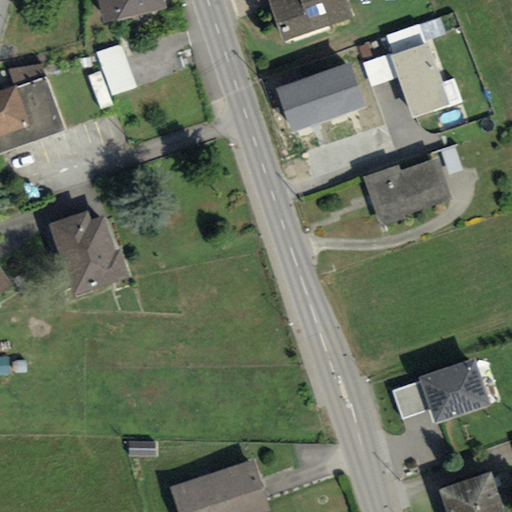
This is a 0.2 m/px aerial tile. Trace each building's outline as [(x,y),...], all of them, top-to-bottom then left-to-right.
[(164,0),(97,0),(102,18),(165,3),(164,0)] [(347,0),(270,0),(283,37),(352,13),(347,0)] [(427,38),(389,52),(411,114),(449,101),(427,38)] [(128,44),(102,51),(114,96),(140,89),(128,44)] [(349,58),(276,85),(292,128),(365,101),(349,58)] [(44,77),(0,94),(0,152),(63,128),(44,77)] [(396,162),(362,174),(380,224),(453,198),(437,155),(399,169),(396,162)] [(71,289),(126,270),(105,211),(89,216),(86,207),(47,220),(71,289)] [(0,263),(0,289),(13,280),(0,263)] [(474,353),(417,374),(420,378),(391,389),(402,419),(431,409),(435,420),(491,400),(474,353)] [(511,441),(502,443),(507,475),(511,474),(511,441)] [(252,455),(165,484),(173,511),(266,511),(271,511),(252,455)] [(504,511),(489,468),(439,485),(447,511),(504,511)]
